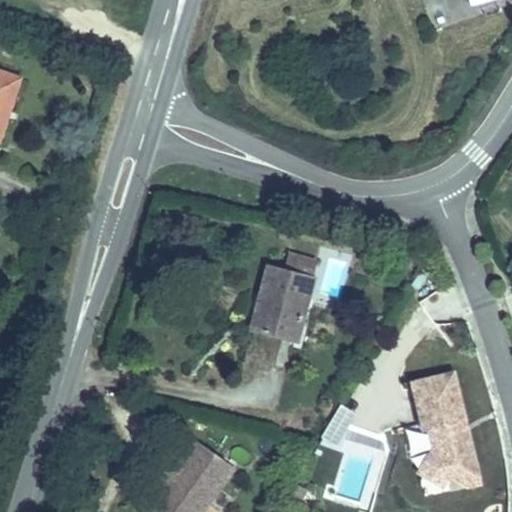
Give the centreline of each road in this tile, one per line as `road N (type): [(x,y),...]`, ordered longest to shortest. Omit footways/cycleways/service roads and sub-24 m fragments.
road 1 (secondary): [(132,139),(17,511)]
road 2 (residential): [(432,186),(465,252),(511,388)]
road 3 (residential): [(290,173),(250,145),(145,97)]
road 4 (residential): [(132,139),(290,173)]
road 5 (residential): [(290,173),(345,194),(432,186)]
